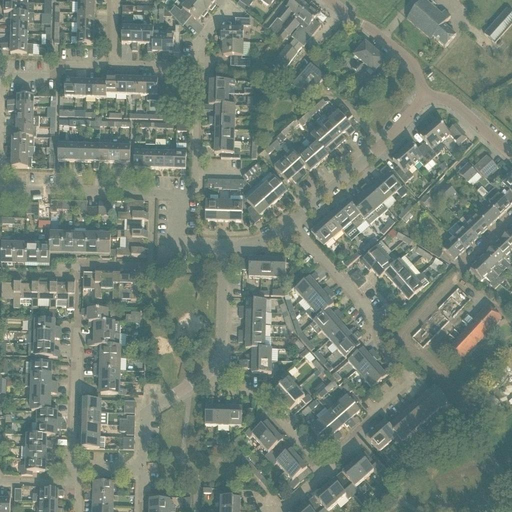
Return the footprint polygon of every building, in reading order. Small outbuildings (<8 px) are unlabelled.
[(208,13),(191,0),(190,0),(183,10),(181,13),(175,8),(170,14),(169,13),(183,29),(184,28),(180,24),(188,14),(197,22),(202,17),(203,18),(208,13)] [(216,2),(213,0),(191,0),(208,13),(210,10),(211,11),(215,6),(214,5),(216,2)] [(241,0),(239,3),(249,10),(249,9),(248,8),(254,0),(258,0),(269,8),(274,0),(241,0)] [(298,9),(303,4),(297,0),(293,0),(268,31),(277,38),(295,16),(300,11),(298,9)] [(440,17),(422,2),(407,19),(431,41),(433,38),(445,49),(456,37),(443,26),(450,19),(444,14),(440,17)] [(4,4),(4,15),(12,15),(20,15),(27,15),(27,5),(4,4)] [(78,4),(78,15),(94,15),(95,5),(78,4)] [(295,16),(277,38),(282,43),(288,36),(290,37),(299,26),(301,27),(292,38),(304,48),(321,27),(314,21),(318,17),(307,8),(303,4),(298,9),(300,11),(295,16)] [(484,35),(494,44),(511,24),(511,14),(507,10),(484,35)] [(55,24),(59,24),(63,24),(63,14),(60,14),(55,14),(55,24)] [(12,15),(4,15),(4,19),(12,20),(11,25),(28,25),(28,15),(27,15),(20,15),(12,15)] [(78,15),(78,25),(94,25),(94,15),(78,15)] [(222,30),(222,34),(220,33),(220,40),(222,40),(222,44),(243,44),(243,30),(242,30),(242,27),(250,27),(250,20),(235,20),(235,21),(236,21),(236,30),(222,30)] [(132,29),(133,29),(132,45),(132,52),(137,52),(138,45),(142,45),(143,23),(141,23),(140,22),(136,22),(134,23),(132,23),(132,24),(132,29)] [(122,23),(122,28),(122,45),(132,45),(133,29),(132,29),(132,24),(122,23)] [(147,24),(143,23),(142,45),(147,45),(147,53),(152,53),(152,46),(153,46),(153,37),(153,29),(147,29),(147,24)] [(28,25),(11,25),(11,35),(28,36),(28,25)] [(94,25),(78,25),(78,35),(94,35),(94,25)] [(163,33),(162,54),(162,61),(168,61),(168,54),(173,54),(173,52),(179,52),(180,36),(180,28),(175,27),(175,33),(163,33)] [(152,46),(152,53),(152,54),(162,54),(163,33),(163,31),(159,31),(159,37),(157,37),(153,37),(153,46),(152,46)] [(11,45),(27,46),(28,36),(11,35),(11,45)] [(94,35),(78,35),(71,35),(71,39),(77,39),(77,45),(101,46),(101,40),(94,40),(94,35)] [(0,49),(11,50),(11,56),(27,56),(33,56),(33,46),(27,46),(11,45),(0,44),(0,49)] [(243,44),(222,44),(222,50),(224,50),(223,57),(235,57),(235,67),(230,67),(230,68),(249,68),(249,61),(242,61),(242,58),(243,44)] [(357,74),(375,53),(365,44),(354,57),(359,61),(352,70),(357,74)] [(50,46),(46,46),(45,57),(54,57),(54,51),(50,50),(50,46)] [(287,46),(272,65),(282,74),(297,54),(287,46)] [(321,53),(310,66),(291,88),(313,93),(325,78),(317,71),(328,58),(321,53)] [(375,53),(357,74),(361,78),(369,70),(374,74),(385,61),(375,53)] [(248,74),(272,81),(275,71),(255,65),(248,74)] [(106,73),(106,76),(106,83),(106,96),(107,96),(116,96),(117,79),(112,79),(112,73),(106,73)] [(121,80),(117,79),(116,96),(126,96),(127,80),(127,73),(122,73),(121,80)] [(137,80),(136,100),(140,101),(140,97),(147,97),(147,74),(142,74),(142,80),(137,80)] [(147,74),(147,97),(147,102),(163,103),(164,84),(158,84),(158,81),(153,81),(153,74),(147,74)] [(371,90),(381,79),(376,75),(366,86),(371,90)] [(65,76),(65,98),(75,99),(76,82),(71,82),(71,76),(65,76)] [(101,83),(96,83),(96,99),(106,99),(107,96),(106,96),(106,83),(106,76),(101,76),(101,83)] [(127,80),(126,96),(133,96),(133,100),(136,100),(137,80),(127,80)] [(76,82),(75,99),(85,99),(86,83),(76,82)] [(235,83),(210,82),(209,88),(207,88),(207,94),(209,94),(229,95),(229,88),(235,88),(235,83)] [(86,83),(85,99),(96,99),(96,83),(86,83)] [(229,95),(209,94),(209,107),(216,107),(216,106),(235,107),(235,101),(229,101),(229,95)] [(8,107),(33,108),(34,97),(17,97),(17,102),(8,102),(8,107)] [(317,107),(320,110),(326,105),(323,101),(317,107)] [(216,106),(216,107),(215,119),(235,119),(235,107),(216,106)] [(342,136),(345,133),(349,137),(355,132),(347,122),(352,117),(344,108),(341,106),(336,111),(338,113),(329,121),(342,136)] [(33,108),(8,107),(8,113),(17,113),(17,118),(33,118),(33,108)] [(257,107),(256,115),(250,115),(250,118),(256,118),(256,120),(261,120),(261,107),(257,107)] [(317,107),(314,109),(307,114),(310,118),(317,113),(320,110),(317,107)] [(310,118),(307,114),(301,120),(304,124),(310,118)] [(342,136),(329,121),(324,116),(315,123),(320,129),(337,148),(346,140),(342,136)] [(33,118),(17,118),(17,123),(14,124),(13,124),(13,128),(17,128),(33,129),(33,128),(39,128),(39,119),(33,118)] [(235,119),(215,119),(210,118),(209,126),(215,126),(215,130),(234,131),(235,119)] [(256,120),(251,120),(251,124),(256,125),(256,129),(260,129),(261,120),(256,120)] [(429,130),(441,144),(450,136),(458,146),(467,139),(455,126),(447,133),(438,122),(429,130)] [(95,123),(90,123),(90,131),(99,131),(99,128),(100,128),(101,123),(95,123)] [(294,123),(288,129),(291,132),(297,127),(294,123)] [(17,128),(16,138),(29,138),(29,139),(34,139),(36,139),(37,129),(33,129),(17,128)] [(282,134),(279,137),(283,142),(286,139),(285,137),(291,132),(288,129),(282,134)] [(320,129),(311,137),(315,142),(324,152),(324,151),(328,156),(337,148),(320,129)] [(234,131),(215,130),(215,143),(234,143),(234,131)] [(441,144),(429,130),(420,138),(428,147),(423,151),(432,161),(441,154),(436,149),(441,144)] [(306,141),(302,145),(307,150),(320,165),(329,157),(328,156),(324,151),(324,152),(315,142),(311,137),(306,141)] [(12,138),(12,148),(34,149),(33,149),(34,139),(29,139),(29,138),(16,138),(12,138)] [(276,139),(269,145),(271,147),(274,150),(280,145),(277,141),(276,139)] [(90,147),(89,163),(94,163),(93,171),(99,171),(99,164),(100,147),(99,147),(99,140),(95,140),(95,147),(90,147)] [(58,142),(58,146),(58,162),(69,163),(69,146),(69,143),(58,142)] [(215,143),(214,155),(221,155),(221,160),(230,160),(240,161),(240,152),(240,143),(234,143),(215,143)] [(110,147),(100,147),(99,164),(110,164),(110,144),(110,147)] [(110,144),(110,164),(120,164),(120,144),(110,144)] [(130,144),(120,144),(120,164),(130,164),(131,148),(130,148),(130,144)] [(79,147),(69,146),(69,163),(79,163),(79,147)] [(411,146),(402,154),(414,168),(419,163),(428,173),(436,166),(432,161),(423,151),(419,155),(411,146)] [(79,147),(79,163),(89,163),(90,147),(79,147)] [(134,150),(134,153),(134,170),(145,170),(145,147),(145,150),(134,150)] [(156,147),(145,147),(145,170),(155,170),(156,147)] [(156,147),(155,170),(165,171),(166,150),(166,147),(156,147)] [(274,150),(271,147),(265,152),(268,156),(274,150)] [(34,149),(12,148),(12,159),(31,159),(34,159),(34,149)] [(176,151),(166,150),(165,171),(176,171),(176,151)] [(307,150),(298,158),(297,158),(306,168),(305,168),(310,173),(320,165),(307,150)] [(186,151),(176,151),(176,171),(180,171),(180,175),(186,175),(186,151)] [(293,152),(283,161),(300,180),(305,175),(302,171),(305,168),(306,168),(297,158),(298,158),(293,152)] [(414,168),(402,154),(393,162),(401,171),(396,175),(405,185),(413,178),(409,172),(414,168)] [(480,174),(491,163),(487,158),(475,169),(480,174)] [(31,159),(12,159),(11,169),(31,170),(31,159)] [(300,180),(283,161),(274,169),(287,184),(291,180),(295,184),(300,180)] [(497,169),(491,163),(480,174),(485,179),(497,169)] [(258,165),(251,171),(254,174),(261,169),(258,165)] [(468,165),(458,174),(467,184),(477,175),(468,165)] [(385,178),(379,183),(392,198),(396,194),(401,199),(408,193),(386,168),(380,173),(385,178)] [(254,174),(251,171),(243,178),(246,182),(254,174)] [(498,177),(490,185),(495,190),(504,199),(511,190),(511,173),(504,182),(498,177)] [(274,178),(265,186),(278,201),(287,193),(274,178)] [(219,181),(218,189),(230,190),(231,181),(219,181)] [(231,181),(230,190),(243,190),(243,182),(231,181)] [(392,198),(379,183),(370,191),(383,205),(392,198)] [(265,186),(256,194),(269,209),(278,201),(265,186)] [(383,205),(370,191),(366,186),(361,190),(365,195),(361,199),(379,219),(388,211),(383,206),(383,205)] [(448,202),(455,194),(447,186),(439,193),(448,202)] [(511,207),(504,199),(495,190),(484,201),(499,218),(511,207)] [(269,209),(256,194),(247,202),(252,208),(247,211),(253,227),(262,219),(260,217),(269,209)] [(427,196),(421,203),(426,207),(432,201),(427,196)] [(379,219),(361,199),(352,207),(365,221),(374,214),(379,219)] [(485,209),(477,216),(489,228),(499,218),(484,201),(482,200),(479,203),(485,209)] [(348,201),(338,209),(356,229),(357,230),(366,222),(365,221),(352,207),(348,201)] [(51,205),(50,214),(57,214),(57,211),(63,211),(63,202),(51,202),(51,205)] [(63,202),(63,211),(69,211),(69,214),(75,214),(75,211),(75,202),(63,202)] [(75,202),(75,211),(81,211),(81,214),(87,215),(87,208),(87,203),(75,202)] [(99,203),(99,209),(99,216),(111,217),(112,204),(99,203)] [(142,222),(148,222),(148,215),(142,215),(143,203),(127,203),(127,215),(118,214),(118,221),(127,221),(142,222)] [(217,222),(218,203),(206,203),(205,222),(217,222)] [(218,203),(217,222),(229,223),(230,203),(218,203)] [(242,204),(230,203),(229,223),(242,223),(242,204)] [(38,221),(39,217),(39,205),(27,205),(27,215),(34,216),(34,221),(38,221)] [(51,205),(39,205),(39,217),(50,217),(50,214),(51,205)] [(408,214),(413,208),(410,205),(405,211),(408,214)] [(87,208),(87,215),(87,218),(99,219),(99,216),(99,209),(87,208)] [(338,209),(329,217),(342,232),(347,237),(356,229),(338,209)] [(408,214),(405,211),(399,218),(402,221),(408,214)] [(489,228),(477,216),(468,224),(463,219),(459,222),(477,240),(489,228)] [(329,217),(320,225),(333,240),(342,232),(329,217)] [(127,221),(127,233),(118,232),(117,239),(126,239),(142,240),(148,240),(148,233),(142,233),(142,222),(127,221)] [(392,221),(386,227),(389,230),(395,224),(392,221)] [(462,231),(453,239),(465,251),(477,240),(459,222),(456,225),(462,231)] [(333,240),(320,225),(311,234),(324,248),(333,240)] [(389,230),(386,227),(381,233),(384,236),(389,230)] [(74,231),(74,236),(74,254),(86,254),(86,236),(86,232),(74,231)] [(86,236),(86,254),(98,254),(98,237),(98,233),(94,233),(94,237),(86,236)] [(511,238),(508,234),(501,242),(511,253),(511,238)] [(50,240),(49,247),(50,247),(50,253),(62,253),(62,236),(50,235),(50,240)] [(62,236),(62,253),(74,254),(74,236),(62,236)] [(98,237),(98,254),(110,255),(111,237),(98,237)] [(375,238),(369,244),(372,247),(378,242),(375,238)] [(2,241),(1,246),(1,263),(13,264),(14,246),(14,239),(11,239),(9,241),(2,241)] [(126,239),(126,251),(117,250),(117,257),(147,258),(147,251),(141,251),(142,240),(126,239)] [(465,251),(453,239),(449,243),(446,240),(442,243),(440,241),(437,244),(454,262),(465,251)] [(38,241),(37,265),(50,265),(50,253),(50,247),(49,247),(50,240),(44,240),(44,241),(38,241)] [(26,247),(25,264),(37,265),(38,241),(26,241),(25,247),(26,247)] [(442,254),(426,243),(422,241),(418,247),(438,259),(442,254)] [(511,253),(501,242),(493,249),(504,261),(510,267),(511,264),(511,253)] [(372,247),(369,244),(363,249),(366,253),(372,247)] [(14,246),(13,264),(25,264),(26,247),(25,247),(14,246)] [(371,270),(386,258),(378,248),(363,261),(366,265),(365,265),(365,268),(369,273),(371,270)] [(422,258),(425,254),(418,249),(415,253),(422,258)] [(504,261),(493,249),(486,256),(502,274),(506,270),(511,276),(511,268),(510,267),(504,261)] [(357,254),(351,260),(354,263),(360,258),(357,254)] [(432,258),(425,254),(422,258),(429,262),(432,258)] [(502,274),(486,256),(478,264),(499,286),(503,282),(498,277),(502,274)] [(394,267),(394,266),(386,258),(371,270),(379,280),(385,275),(384,275),(394,267)] [(249,259),(249,272),(249,279),(261,279),(262,260),(249,259)] [(262,260),(261,279),(273,280),(274,260),(262,260)] [(274,260),(273,280),(285,280),(286,260),(274,260)] [(354,263),(351,260),(344,265),(347,269),(354,263)] [(442,265),(435,261),(433,265),(440,269),(442,265)] [(399,262),(394,266),(394,267),(384,275),(385,275),(392,284),(407,271),(399,262)] [(499,286),(478,264),(466,275),(477,286),(481,282),(485,279),(491,284),(489,285),(495,291),(499,286)] [(102,276),(102,272),(102,270),(95,270),(95,276),(83,275),(83,291),(95,291),(95,300),(101,300),(102,291),(101,291),(102,276)] [(102,272),(102,276),(101,291),(102,291),(113,291),(113,300),(120,301),(120,292),(119,292),(120,276),(120,270),(113,270),(113,274),(111,274),(111,272),(102,272)] [(131,277),(120,276),(119,292),(120,292),(131,292),(130,301),(137,301),(138,271),(131,271),(131,277)] [(407,271),(392,284),(400,293),(415,280),(407,271)] [(303,301),(318,288),(312,281),(313,279),(315,282),(319,279),(315,274),(295,291),(303,301)] [(415,280),(400,293),(409,302),(423,289),(428,285),(424,280),(420,275),(415,280)] [(20,285),(21,285),(21,279),(14,279),(14,285),(2,285),(2,300),(14,300),(14,309),(20,310),(21,306),(21,300),(20,300),(20,285)] [(32,286),(21,285),(20,285),(20,300),(21,300),(21,306),(32,306),(32,310),(38,310),(38,301),(39,286),(39,280),(32,280),(32,286)] [(50,286),(39,286),(38,301),(50,301),(49,310),(56,311),(57,308),(57,301),(56,301),(56,286),(57,286),(57,280),(50,280),(50,286)] [(68,287),(57,286),(56,286),(56,301),(57,301),(57,308),(67,308),(67,311),(74,311),(75,281),(68,281),(68,287)] [(324,294),(318,288),(303,301),(311,310),(331,292),(327,288),(323,291),(325,293),(324,294)] [(311,310),(306,314),(313,323),(319,318),(319,319),(328,310),(329,311),(334,306),(327,299),(329,298),(331,300),(335,297),(331,292),(311,310)] [(240,308),(239,313),(266,314),(266,302),(247,301),(246,311),(244,311),(244,308),(240,308)] [(447,351),(443,354),(457,367),(501,319),(488,307),(474,322),(447,351)] [(106,324),(106,323),(107,311),(82,310),(82,317),(89,317),(89,323),(106,324)] [(319,318),(313,323),(309,326),(317,336),(321,332),(322,332),(341,315),(337,311),(334,314),(336,316),(334,317),(329,311),(328,310),(319,319),(319,318)] [(266,314),(239,313),(239,320),(244,320),(244,317),(246,317),(246,326),(265,326),(266,314)] [(140,324),(141,314),(131,314),(131,317),(131,324),(140,324)] [(341,315),(322,332),(329,341),(344,328),(338,322),(340,320),(342,323),(345,320),(341,315)] [(54,322),(36,321),(29,321),(28,333),(60,334),(61,328),(54,328),(54,322)] [(106,324),(89,323),(89,329),(96,329),(95,335),(113,336),(114,323),(106,323),(106,324)] [(297,323),(293,324),(296,333),(298,337),(301,334),(297,323)] [(291,325),(287,326),(291,339),(296,339),(291,325)] [(239,332),(239,338),(265,338),(265,326),(246,326),(246,330),(242,330),(242,332),(239,332)] [(344,328),(329,341),(337,350),(357,333),(353,329),(350,332),(348,333),(344,328)] [(60,334),(28,333),(28,345),(36,345),(53,346),(53,340),(60,340),(60,334)] [(361,338),(357,333),(337,350),(345,360),(360,347),(354,340),(355,338),(357,341),(361,338)] [(304,337),(301,334),(298,337),(306,346),(309,343),(304,337)] [(113,336),(95,335),(95,341),(88,341),(88,347),(95,348),(102,348),(102,347),(113,348),(113,347),(119,348),(120,336),(113,336)] [(265,338),(239,338),(239,344),(243,344),(243,341),(245,341),(245,350),(252,350),(265,351),(265,350),(265,338)] [(301,351),(304,349),(298,342),(295,344),(301,351)] [(315,350),(309,343),(306,346),(311,353),(315,350)] [(53,346),(36,345),(35,358),(60,359),(60,352),(53,352),(53,346)] [(102,348),(95,348),(95,353),(102,353),(102,359),(119,360),(120,348),(119,348),(113,347),(113,348),(102,347),(102,348)] [(252,350),(252,359),(250,359),(250,356),(245,356),(245,362),(271,363),(272,351),(265,350),(265,351),(252,350)] [(356,372),(376,355),(372,350),(368,353),(370,356),(369,357),(363,350),(348,363),(356,372)] [(307,351),(300,356),(296,360),(299,363),(309,354),(307,351)] [(317,352),(314,355),(322,364),(325,361),(317,352)] [(376,355),(356,372),(364,381),(379,368),(375,364),(376,362),(380,359),(376,355)] [(95,365),(94,371),(119,372),(119,360),(102,359),(101,365),(95,365)] [(333,371),(325,361),(322,364),(330,374),(333,371)] [(271,363),(245,362),(240,362),(240,370),(252,370),(252,375),(271,375),(271,363)] [(316,362),(313,365),(318,371),(321,368),(316,362)] [(499,363),(491,373),(495,376),(495,375),(499,378),(506,369),(499,363)] [(26,370),(26,376),(33,377),(33,376),(50,377),(51,364),(26,364),(26,370)] [(327,375),(321,368),(318,371),(324,377),(327,375)] [(385,375),(379,368),(364,381),(372,390),(392,373),(388,368),(384,371),(386,374),(385,375)] [(119,372),(94,371),(94,377),(101,377),(101,383),(118,384),(119,372)] [(287,373),(277,382),(281,387),(274,394),(282,403),(297,390),(289,381),(292,379),(287,373)] [(341,380),(336,374),(332,376),(338,383),(341,380)] [(33,376),(33,377),(26,376),(25,388),(33,388),(57,389),(57,383),(50,383),(50,377),(33,376)] [(334,382),(331,385),(324,390),(327,394),(337,385),(334,382)] [(118,384),(101,383),(101,396),(125,397),(125,391),(118,390),(118,384)] [(348,395),(352,392),(346,385),(343,388),(348,395)] [(430,392),(429,390),(425,387),(421,391),(438,411),(448,402),(435,388),(430,392)] [(33,388),(33,400),(49,401),(50,395),(57,395),(57,389),(33,388)] [(297,390),(282,403),(290,412),(298,405),(302,410),(312,402),(307,396),(305,399),(297,390)] [(327,394),(324,390),(318,396),(321,399),(327,394)] [(438,411),(421,391),(416,395),(420,398),(422,396),(423,398),(416,404),(430,418),(438,411)] [(488,417),(498,403),(488,395),(478,409),(488,417)] [(338,406),(355,426),(360,422),(357,418),(354,420),(353,418),(360,412),(355,406),(349,399),(347,397),(338,406)] [(352,397),(349,399),(355,406),(358,403),(352,397)] [(33,400),(32,412),(39,413),(56,413),(56,407),(49,407),(49,401),(33,400)] [(82,401),(82,414),(100,414),(100,402),(82,401)] [(217,427),(218,408),(209,407),(209,405),(212,405),(212,401),(206,401),(205,427),(217,427)] [(227,408),(218,408),(217,427),(229,428),(230,401),(224,401),(224,406),(227,406),(227,408)] [(236,401),(230,401),(229,428),(242,428),(242,408),(233,408),(233,406),(236,406),(236,401)] [(308,408),(311,411),(317,406),(314,402),(308,408)] [(124,415),(135,415),(136,403),(124,403),(124,415)] [(430,418),(416,404),(409,410),(408,408),(410,406),(407,403),(403,406),(421,426),(430,418)] [(338,406),(329,414),(342,428),(349,422),(350,424),(348,426),(351,429),(355,426),(338,406)] [(421,426),(403,406),(398,410),(401,414),(404,412),(405,414),(398,420),(411,434),(421,426)] [(311,411),(308,408),(302,413),(305,417),(311,411)] [(445,411),(442,414),(447,421),(451,418),(445,411)] [(39,413),(39,425),(63,425),(63,419),(56,419),(56,413),(39,413)] [(82,414),(82,426),(99,426),(100,414),(82,414)] [(329,414),(320,422),(337,441),(342,437),(339,434),(336,436),(335,434),(342,428),(329,414)] [(120,421),(119,427),(135,428),(135,418),(127,417),(127,421),(120,421)] [(411,434),(398,420),(391,426),(390,424),(392,422),(389,418),(385,422),(397,437),(402,442),(411,434)] [(434,423),(439,429),(443,426),(437,420),(434,423)] [(375,421),(371,425),(388,445),(397,437),(385,422),(378,428),(376,427),(379,425),(375,421)] [(337,441),(320,422),(311,430),(324,444),(331,438),(332,440),(330,442),(333,445),(337,441)] [(260,446),(275,433),(267,424),(259,430),(255,426),(245,435),(249,440),(252,437),(260,446)] [(39,425),(38,436),(38,437),(45,437),(55,437),(56,431),(66,431),(67,425),(63,425),(39,425)] [(388,445),(371,425),(366,429),(370,433),(372,431),(373,432),(366,438),(379,453),(388,445)] [(82,426),(81,438),(99,438),(99,426),(82,426)] [(135,437),(135,428),(119,427),(119,433),(127,433),(127,436),(135,437)] [(429,429),(426,432),(431,438),(435,435),(429,429)] [(275,433),(260,446),(268,455),(265,458),(269,462),(279,454),(275,449),(283,442),(275,433)] [(28,436),(28,448),(45,449),(52,449),(52,443),(45,443),(45,437),(38,437),(38,436),(28,436)] [(81,438),(81,450),(98,451),(104,451),(105,439),(99,438),(81,438)] [(417,441),(423,447),(426,444),(421,438),(417,441)] [(123,439),(123,451),(134,451),(134,439),(123,439)] [(412,447),(409,450),(415,456),(418,453),(412,447)] [(21,448),(21,460),(28,460),(45,461),(52,461),(52,455),(45,455),(45,449),(28,448),(21,448)] [(283,458),(279,454),(269,462),(274,467),(277,465),(284,474),(299,461),(291,451),(283,458)] [(242,461),(245,459),(240,452),(236,455),(242,461)] [(401,459),(407,465),(410,462),(404,456),(401,459)] [(374,473),(376,476),(381,472),(372,462),(367,466),(361,458),(351,466),(365,481),(374,473)] [(245,459),(242,461),(254,475),(257,472),(245,459)] [(45,461),(28,460),(27,467),(20,466),(20,472),(21,472),(21,477),(32,477),(32,473),(44,473),(45,461)] [(307,470),(299,461),(284,474),(292,483),(289,485),(294,490),(304,482),(300,477),(307,470)] [(392,468),(398,474),(401,471),(395,465),(392,468)] [(365,481),(351,466),(342,474),(349,482),(344,486),(353,496),(358,492),(356,489),(365,481)] [(257,472),(254,475),(266,489),(270,486),(264,480),(257,472)] [(353,496),(344,486),(340,490),(333,482),(324,491),(337,506),(346,497),(349,500),(353,496)] [(88,496),(112,497),(112,484),(95,484),(95,490),(88,490),(88,496)] [(270,486),(266,489),(272,496),(275,493),(270,486)] [(381,493),(375,487),(372,490),(377,496),(381,493)] [(39,503),(56,504),(57,498),(64,498),(64,492),(39,491),(39,503)] [(329,511),(337,506),(324,491),(314,499),(321,506),(317,510),(318,511),(329,511)] [(220,511),(226,511),(240,511),(240,500),(230,500),(230,493),(217,493),(217,500),(221,500),(220,511)] [(0,500),(0,511),(10,511),(11,496),(11,494),(5,494),(5,496),(4,501),(0,500)] [(112,497),(88,496),(84,496),(84,502),(94,502),(94,508),(112,509),(112,497)] [(151,501),(150,511),(175,511),(175,508),(174,506),(172,506),(173,501),(168,501),(151,501)] [(366,501),(361,505),(365,510),(367,511),(371,507),(366,501)] [(39,503),(38,511),(63,511),(63,510),(56,510),(56,504),(39,503)]
